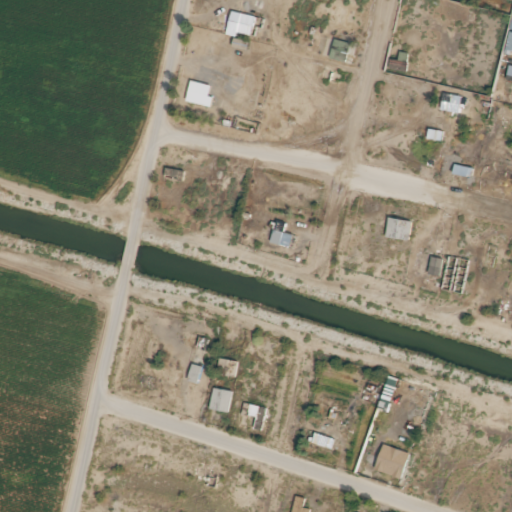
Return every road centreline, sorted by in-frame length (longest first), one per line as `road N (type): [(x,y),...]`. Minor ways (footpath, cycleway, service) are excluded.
road 1 (residential): [(511,224),(146,140)]
road 2 (residential): [(375,0),(304,281)]
